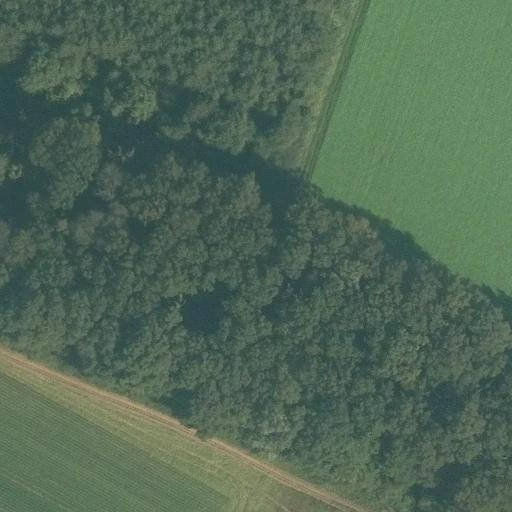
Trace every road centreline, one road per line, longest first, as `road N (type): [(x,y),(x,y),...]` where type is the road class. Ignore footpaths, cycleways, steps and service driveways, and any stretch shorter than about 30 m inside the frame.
road 1 (track): [(290,215),(511,348)]
road 2 (track): [(361,0),(290,215)]
